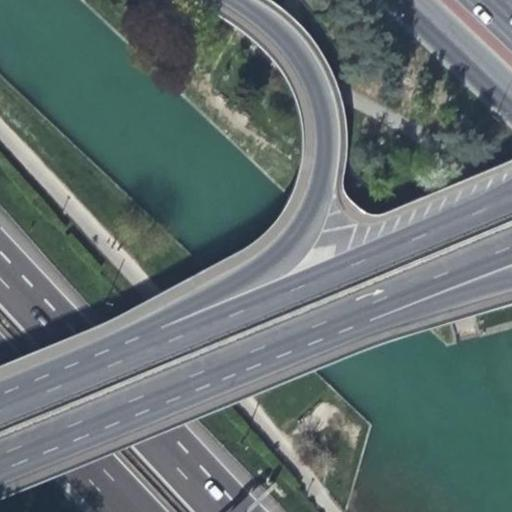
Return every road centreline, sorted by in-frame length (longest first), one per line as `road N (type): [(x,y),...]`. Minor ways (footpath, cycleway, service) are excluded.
road 1 (motorway): [(231,511),(0,265)]
road 2 (motorway): [(0,369),(132,511)]
road 3 (secondary): [(411,0),(511,97)]
